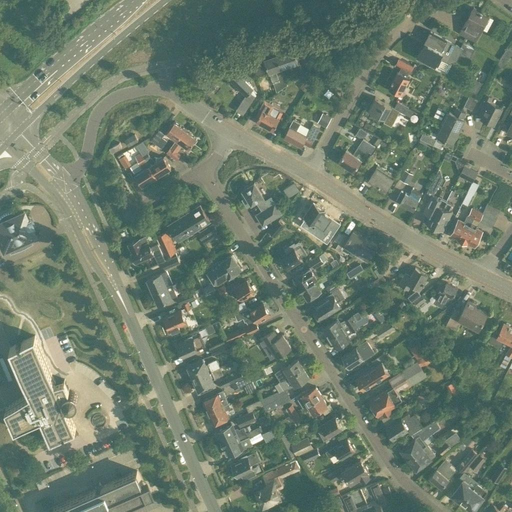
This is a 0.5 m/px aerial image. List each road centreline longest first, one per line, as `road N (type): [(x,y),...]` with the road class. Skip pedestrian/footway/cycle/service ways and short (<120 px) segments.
road 1 (residential): [(436,511),(395,473),(203,173)]
road 2 (residential): [(214,511),(61,185)]
road 3 (residential): [(165,90),(166,64),(364,0)]
road 4 (residential): [(448,0),(385,43),(309,175)]
road 5 (primary): [(16,139),(165,0)]
road 6 (tertiary): [(480,276),(309,175)]
road 7 (primary): [(131,0),(0,114)]
road 8 (tertiary): [(165,90),(108,101),(87,154),(61,185)]
